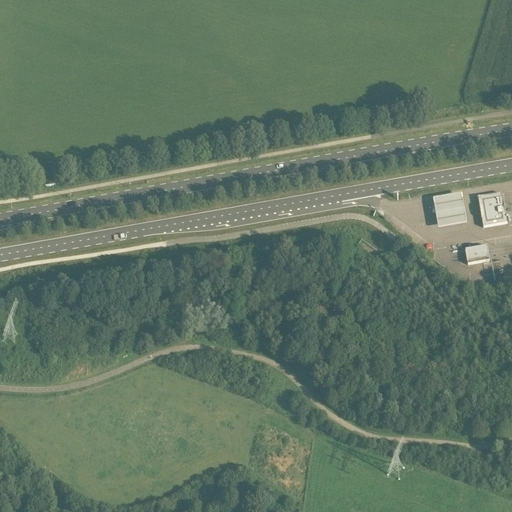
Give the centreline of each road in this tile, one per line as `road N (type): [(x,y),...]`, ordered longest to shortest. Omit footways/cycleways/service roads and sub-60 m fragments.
road 1 (primary): [(0,255),(511,164)]
road 2 (primary): [(511,129),(0,220)]
